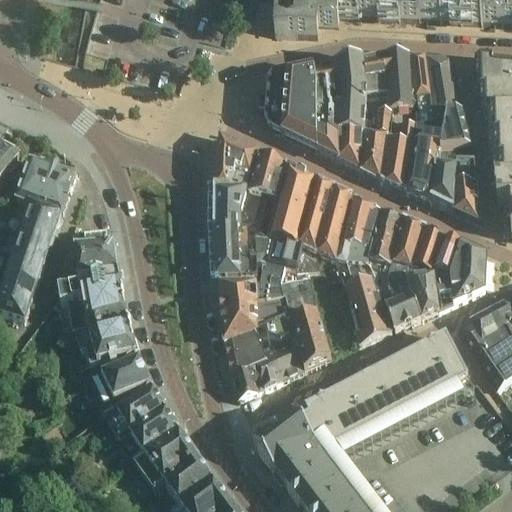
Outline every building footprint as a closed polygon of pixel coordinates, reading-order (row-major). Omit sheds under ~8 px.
[(511,0),(276,0),(275,41),(317,43),(318,35),(338,36),(339,23),(347,23),(511,30),(511,0)] [(383,61),(364,64),(363,102),(367,102),(385,100),(383,61)] [(410,61),(383,61),(385,100),(388,100),(390,118),(391,126),(390,133),(403,133),(413,134),(413,130),(412,116),(412,105),(412,104),(410,72),(410,61)] [(412,104),(414,104),(429,103),(428,88),(425,61),(410,61),(410,72),(412,104)] [(453,63),(440,62),(425,61),(428,88),(429,103),(429,104),(430,104),(432,123),(462,118),(453,63)] [(364,64),(335,70),(336,77),(335,100),(333,101),(339,167),(361,178),(366,138),(365,138),(367,102),(363,102),(364,64)] [(484,120),(484,124),(509,123),(506,69),(475,67),(477,97),(480,97),(481,121),(484,120)] [(257,114),(267,115),(266,129),(269,135),(282,140),(317,157),(338,167),(339,167),(333,101),(335,100),(336,77),(335,70),(313,75),(290,80),(289,79),(277,81),(270,89),(268,103),(259,102),(258,102),(258,101),(257,102),(256,114),(256,115),(257,114)] [(465,128),(462,118),(432,123),(430,104),(429,104),(429,103),(414,104),(412,104),(412,105),(412,116),(413,130),(413,134),(407,198),(430,208),(434,174),(436,157),(440,134),(465,128)] [(361,178),(381,187),(389,146),(388,146),(390,133),(391,126),(390,118),(378,117),(375,139),(366,138),(361,178)] [(495,192),(495,193),(511,192),(511,122),(509,123),(484,124),(485,144),(488,144),(489,168),(492,168),(493,192),(495,192)] [(471,155),(465,128),(440,134),(436,157),(441,158),(471,155)] [(381,187),(407,198),(413,134),(403,133),(400,149),(389,146),(381,187)] [(236,176),(251,182),(258,160),(220,144),(216,167),(215,199),(245,200),(246,198),(234,197),(234,184),(232,184),(232,183),(235,183),(236,176)] [(0,150),(0,191),(4,187),(0,184),(0,182),(18,161),(0,150)] [(252,243),(266,246),(286,173),(260,161),(249,200),(250,201),(245,225),(256,228),(252,243)] [(30,166),(24,186),(36,192),(40,184),(45,186),(45,188),(70,198),(76,180),(30,166)] [(453,219),(453,218),(457,168),(451,168),(451,176),(434,174),(430,208),(453,219)] [(480,229),(475,169),(457,168),(453,218),(480,230),(480,229)] [(267,244),(266,247),(267,259),(266,259),(260,289),(256,291),(258,315),(284,310),(281,296),(281,293),(284,282),(297,280),(302,259),(297,258),(316,188),(287,174),(268,245),(267,244)] [(24,186),(17,206),(17,207),(29,211),(61,221),(63,221),(70,198),(45,188),(45,186),(40,184),(36,192),(24,186)] [(315,260),(316,261),(333,196),(316,188),(297,258),(302,259),(297,280),(319,277),(315,260)] [(511,244),(511,192),(495,193),(495,204),(497,204),(497,211),(502,211),(503,239),(511,239),(511,244)] [(334,196),(317,260),(336,269),(336,268),(352,204),(334,196)] [(215,233),(215,240),(240,240),(249,241),(249,243),(251,243),(251,239),(241,239),(241,221),(247,198),(246,198),(245,200),(215,199),(215,233)] [(337,267),(346,269),(346,268),(367,211),(352,204),(336,268),(336,269),(337,267)] [(51,249),(61,221),(29,211),(22,233),(23,234),(21,239),(51,249)] [(346,269),(353,290),(353,291),(347,292),(342,281),(341,281),(346,294),(376,284),(372,273),(371,270),(371,262),(382,218),(367,211),(346,268),(346,269)] [(372,273),(376,284),(385,313),(386,314),(394,311),(390,297),(388,291),(387,291),(390,281),(404,228),(404,227),(382,218),(371,262),(371,270),(372,273)] [(426,237),(404,228),(390,281),(387,291),(388,291),(406,283),(407,286),(409,286),(426,237)] [(0,262),(42,277),(51,249),(21,239),(20,242),(0,232),(0,262)] [(426,236),(426,237),(409,286),(434,283),(436,279),(447,246),(426,236)] [(85,243),(87,256),(66,259),(56,295),(97,286),(97,283),(118,279),(116,270),(117,270),(115,256),(111,253),(109,253),(107,240),(85,243)] [(253,287),(253,291),(256,291),(260,289),(266,259),(252,259),(251,243),(249,243),(249,241),(240,240),(215,240),(217,288),(253,287)] [(463,252),(447,246),(436,279),(434,283),(433,284),(434,290),(453,285),(462,253),(463,252)] [(483,263),(482,262),(462,253),(453,285),(434,290),(438,318),(484,298),(485,268),(485,267),(485,266),(484,265),(483,263)] [(0,294),(2,295),(27,304),(28,299),(34,301),(42,277),(0,262),(0,294)] [(68,311),(73,343),(76,342),(86,339),(128,327),(118,279),(97,283),(97,286),(56,295),(55,296),(58,296),(60,312),(68,311)] [(394,339),(421,327),(412,302),(407,286),(406,283),(388,291),(390,297),(394,311),(386,314),(394,339)] [(438,319),(438,318),(434,290),(433,284),(434,283),(409,286),(407,286),(412,302),(421,327),(422,326),(422,327),(438,319)] [(392,340),(385,317),(386,317),(385,313),(376,284),(346,294),(346,296),(347,302),(361,354),(392,340)] [(304,378),(332,366),(315,310),(309,287),(281,293),(281,296),(284,310),(286,315),(286,317),(288,324),(304,378)] [(218,291),(221,319),(258,315),(256,291),(253,291),(218,291)] [(0,319),(25,328),(34,301),(28,299),(27,304),(2,295),(0,294),(0,319)] [(221,319),(224,352),(251,340),(264,335),(288,324),(286,317),(286,315),(284,310),(258,315),(221,319)] [(497,396),(511,386),(511,314),(511,313),(505,313),(461,336),(458,341),(497,396)] [(304,378),(288,324),(264,335),(270,354),(280,389),(304,378)] [(134,348),(128,327),(86,339),(76,342),(80,361),(86,359),(90,373),(136,360),(133,348),(134,348)] [(224,352),(231,382),(250,373),(262,367),(260,359),(270,354),(264,335),(251,340),(224,352)] [(446,345),(426,355),(455,410),(474,400),(468,388),(469,388),(446,345)] [(238,407),(258,398),(280,389),(270,354),(260,359),(262,367),(250,373),(231,382),(238,407)] [(426,355),(407,365),(436,420),(455,410),(426,355)] [(0,361),(0,383),(12,366),(2,359),(0,361)] [(407,365),(388,375),(416,430),(436,420),(407,365)] [(101,415),(107,426),(127,413),(122,406),(150,392),(138,366),(103,383),(95,387),(107,411),(101,415)] [(388,375),(369,385),(397,440),(416,430),(388,375)] [(369,385),(350,395),(378,450),(397,440),(369,385)] [(350,395),(331,405),(359,460),(378,450),(350,395)] [(131,442),(143,460),(177,438),(164,417),(152,397),(127,413),(107,426),(105,427),(117,447),(119,450),(131,442)] [(331,405),(311,415),(340,469),(344,467),(359,460),(331,405)] [(294,422),(292,424),(321,479),(340,469),(311,415),(305,418),(306,419),(295,424),(294,422)] [(292,424),(274,437),(302,489),(321,479),(292,424)] [(254,453),(287,497),(302,489),(274,437),(254,453)] [(164,491),(197,468),(177,438),(143,460),(144,462),(133,470),(153,498),(164,491)] [(347,511),(367,497),(344,467),(340,469),(321,479),(302,489),(287,497),(298,511),(347,511)] [(180,511),(179,511),(211,488),(197,468),(164,491),(180,511)] [(265,472),(250,480),(265,511),(275,511),(283,508),(265,472)] [(229,511),(211,488),(179,511),(229,511)] [(347,511),(378,511),(367,497),(347,511)]
